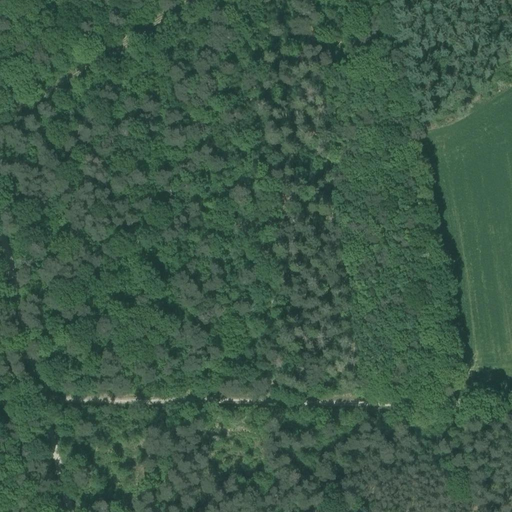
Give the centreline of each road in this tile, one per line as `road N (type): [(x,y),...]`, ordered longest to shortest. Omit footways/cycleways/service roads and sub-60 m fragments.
road 1 (track): [(361,404),(310,0)]
road 2 (track): [(361,404),(40,402)]
road 3 (track): [(31,362),(0,235)]
